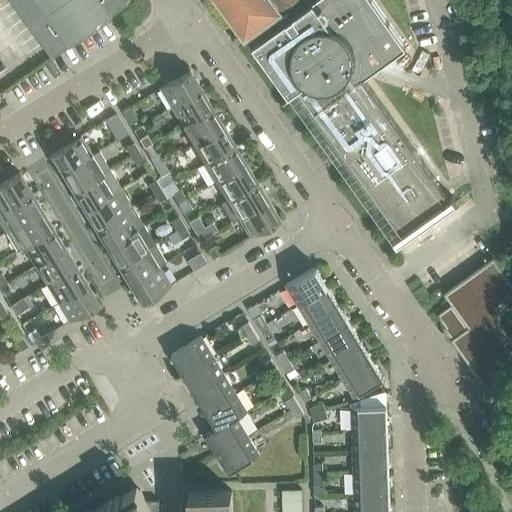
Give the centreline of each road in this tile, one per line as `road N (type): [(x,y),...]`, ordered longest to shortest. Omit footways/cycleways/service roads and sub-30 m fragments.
road 1 (residential): [(414,511),(411,431),(430,365),(334,221)]
road 2 (residential): [(334,221),(186,14)]
road 3 (residential): [(146,343),(334,221)]
road 4 (residential): [(0,132),(186,14)]
road 5 (residential): [(0,502),(117,431),(140,394)]
road 6 (residential): [(0,409),(81,360),(146,343)]
road 7 (residential): [(175,511),(170,433),(140,394)]
